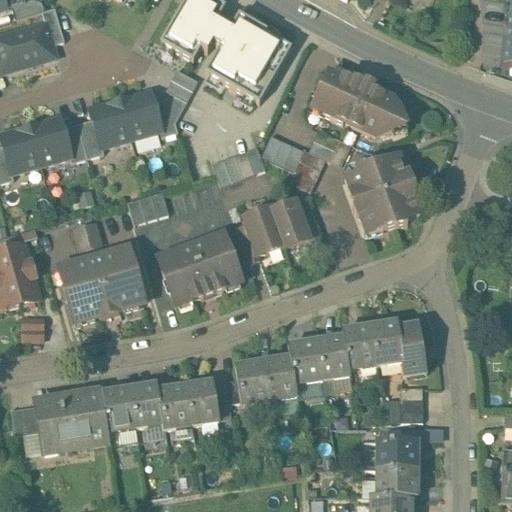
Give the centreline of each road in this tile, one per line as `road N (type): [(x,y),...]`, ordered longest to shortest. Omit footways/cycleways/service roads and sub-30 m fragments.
road 1 (residential): [(0,377),(214,338),(423,261)]
road 2 (residential): [(457,511),(457,361),(423,261)]
road 3 (secondary): [(279,0),(493,103)]
road 4 (residential): [(0,105),(128,66),(168,0)]
